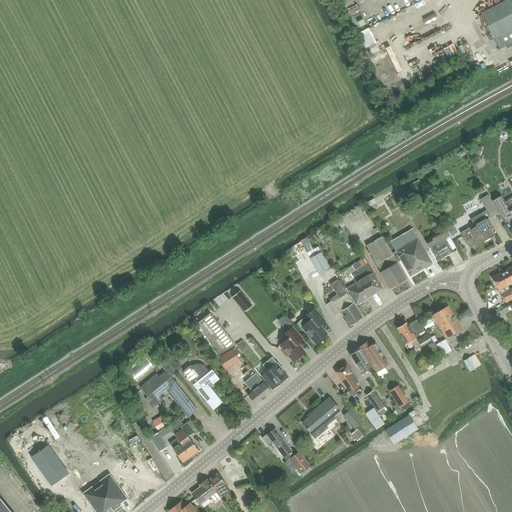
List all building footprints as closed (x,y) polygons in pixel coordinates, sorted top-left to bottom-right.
[(404,0),(391,6),(395,15),(427,0),(404,0)] [(511,0),(508,0),(481,14),(499,49),(511,42),(511,0)] [(480,199),(486,211),(470,219),(474,225),(461,233),(468,245),(470,247),(474,245),(474,241),(473,240),(480,237),(482,242),(493,236),(490,229),(493,227),(488,218),(490,217),(490,218),(498,214),(488,195),(480,199)] [(511,207),(509,210),(501,196),(492,201),(503,222),(510,218),(511,220),(511,207)] [(373,199),(368,202),(372,209),(378,206),(373,199)] [(358,208),(353,212),(359,219),(364,215),(358,208)] [(390,242),(410,276),(432,263),(412,229),(390,242)] [(446,240),(449,238),(445,229),(431,237),(432,239),(426,242),(430,249),(431,248),(438,260),(439,259),(441,260),(444,258),(444,256),(452,251),(446,240)] [(381,271),(380,271),(389,288),(406,278),(381,236),(366,245),(381,271)] [(329,267),(321,253),(310,259),(318,273),(329,267)] [(351,265),(354,270),(367,262),(364,257),(351,265)] [(350,272),(355,281),(345,288),(355,305),(383,288),(367,262),(354,270),(350,272)] [(510,284),(511,283),(511,266),(503,271),(504,273),(510,284)] [(510,284),(504,273),(503,271),(491,278),(498,291),(501,289),(503,293),(509,289),(507,286),(510,284)] [(310,280),(304,282),(309,292),(314,290),(310,280)] [(511,290),(511,288),(509,289),(503,293),(501,294),(505,302),(511,298),(511,290)] [(240,291),(232,297),(242,309),(244,312),(252,305),(250,303),(240,291)] [(326,305),(333,317),(341,312),(350,326),(362,318),(346,294),(332,303),(331,302),(326,305)] [(431,315),(445,338),(461,329),(447,306),(431,315)] [(297,323),(315,344),(326,334),(319,326),(325,321),(314,309),(297,323)] [(196,325),(215,358),(235,346),(210,314),(196,325)] [(292,327),(284,317),(278,321),(287,332),(292,327)] [(397,331),(406,346),(411,343),(415,350),(428,342),(430,340),(418,319),(405,327),(405,326),(404,327),(400,326),(398,330),(397,331)] [(279,346),(293,362),(295,360),(296,362),(303,356),(302,354),(304,353),(297,344),(302,340),(292,328),(283,335),(286,340),(279,346)] [(443,356),(443,355),(451,350),(445,339),(438,343),(436,345),(442,355),(443,356)] [(472,340),(462,344),(464,348),(474,344),(472,340)] [(368,342),(358,348),(371,367),(376,374),(384,368),(387,372),(392,368),(375,344),(371,346),(368,342)] [(433,342),(429,344),(438,358),(441,356),(433,342)] [(358,348),(349,355),(364,378),(369,374),(367,370),(371,367),(358,348)] [(233,349),(216,360),(223,372),(241,361),(233,349)] [(125,369),(132,378),(151,363),(144,353),(125,369)] [(172,357),(166,361),(176,373),(181,368),(172,357)] [(470,357),(463,361),(470,371),(476,367),(470,357)] [(261,377),(272,390),(287,377),(282,371),(283,370),(278,363),(277,364),(272,358),(262,365),(267,372),(261,377)] [(188,417),(198,410),(171,377),(176,374),(166,361),(160,366),(165,372),(158,377),(156,375),(141,388),(147,397),(143,400),(151,411),(161,404),(165,402),(162,400),(169,394),(188,417)] [(182,371),(193,385),(213,410),(222,403),(209,387),(219,379),(212,370),(209,372),(205,366),(204,365),(202,364),(201,364),(199,363),(198,363),(197,363),(196,364),(195,364),(193,365),(192,366),(191,365),(182,371)] [(359,382),(350,368),(346,363),(339,368),(339,367),(335,370),(336,371),(334,372),(341,382),(342,381),(353,397),(356,394),(355,392),(359,389),(356,384),(359,382)] [(256,405),(272,392),(251,367),(240,377),(252,392),(247,395),(256,405)] [(389,393),(400,409),(409,403),(398,387),(389,393)] [(366,397),(377,414),(385,409),(373,392),(366,397)] [(340,411),(329,398),(312,412),(314,414),(303,424),(315,438),(326,430),(324,428),(335,419),(333,417),(340,411)] [(354,429),(363,421),(352,408),(352,409),(352,408),(343,416),(354,429)] [(373,410),(365,416),(376,431),(385,425),(373,410)] [(385,431),(393,444),(417,429),(409,416),(385,431)] [(180,427),(181,428),(174,433),(177,437),(190,457),(198,451),(188,437),(194,433),(187,422),(180,427)] [(295,455),(275,428),(261,438),(267,446),(271,442),(283,457),(288,453),(291,458),(295,455)] [(354,429),(350,433),(357,440),(360,436),(354,429)] [(166,447),(158,433),(150,438),(159,452),(166,447)] [(190,457),(177,437),(169,443),(183,462),(190,457)] [(122,485),(133,479),(128,471),(133,469),(123,449),(108,457),(122,485)] [(34,461),(52,486),(68,474),(51,450),(34,461)] [(289,459),(300,473),(309,466),(299,451),(295,455),(291,458),(288,453),(283,457),(286,461),(289,459)] [(198,485),(200,487),(191,493),(200,505),(216,492),(220,497),(230,489),(218,473),(208,481),(207,479),(205,480),(203,479),(200,482),(201,483),(198,485)] [(120,505),(127,500),(114,483),(97,495),(92,487),(82,494),(94,511),(112,511),(121,506),(120,505)] [(196,511),(190,503),(185,507),(181,502),(169,511),(196,511)]
